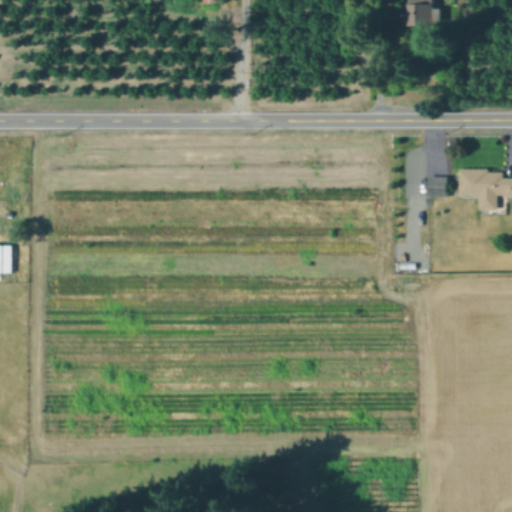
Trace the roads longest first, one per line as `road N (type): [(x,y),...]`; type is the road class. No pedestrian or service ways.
road 1 (secondary): [(0,120),(511,118)]
road 2 (residential): [(240,120),(240,0)]
